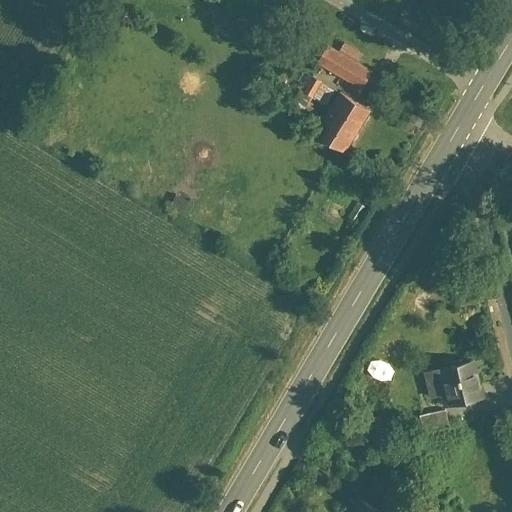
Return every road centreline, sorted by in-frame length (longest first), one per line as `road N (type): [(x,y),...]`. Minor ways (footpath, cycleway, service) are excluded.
road 1 (secondary): [(233,511),(446,154)]
road 2 (residential): [(446,154),(468,185),(511,329)]
road 3 (track): [(329,0),(482,89)]
